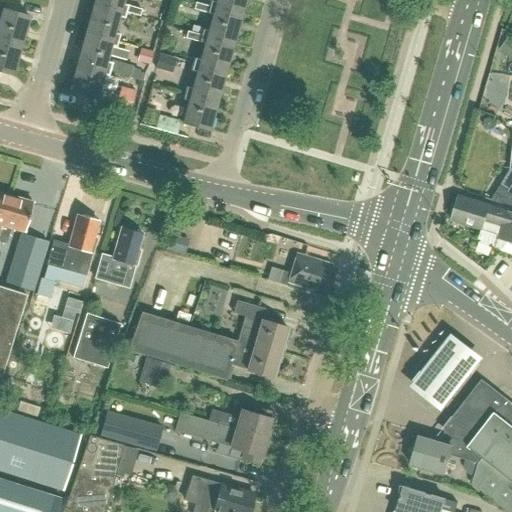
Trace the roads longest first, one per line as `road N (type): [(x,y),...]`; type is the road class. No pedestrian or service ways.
road 1 (secondary): [(399,252),(473,0)]
road 2 (unclassified): [(215,192),(22,138)]
road 3 (residential): [(215,192),(272,0)]
road 4 (unclassified): [(233,197),(362,228),(399,252)]
road 5 (secondary): [(351,414),(399,252)]
road 6 (residential): [(22,138),(63,0)]
road 7 (tertiary): [(511,332),(399,252)]
